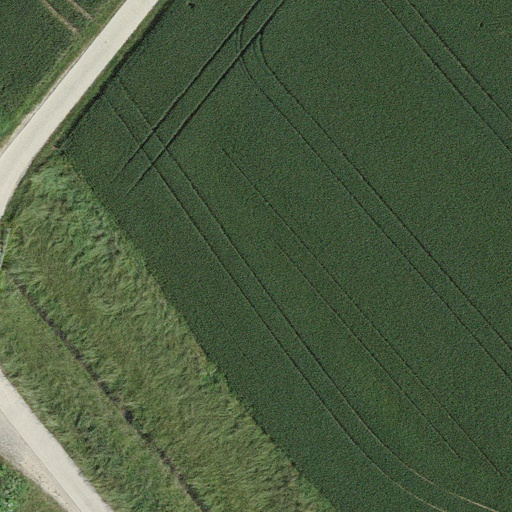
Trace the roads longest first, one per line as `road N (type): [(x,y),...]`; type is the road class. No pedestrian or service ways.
road 1 (track): [(145,0),(0,183)]
road 2 (track): [(0,389),(97,511)]
